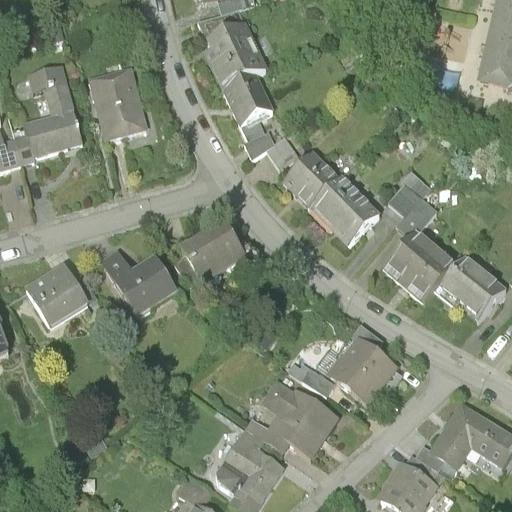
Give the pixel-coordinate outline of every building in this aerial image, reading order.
[(240,4),(239,0),(189,0),(190,8),(240,4)] [(511,0),(496,0),(476,85),(511,93),(511,0)] [(241,12),(203,27),(210,44),(248,29),(241,12)] [(201,54),(222,100),(259,84),(268,80),(246,33),(201,54)] [(52,125),(26,132),(29,144),(35,168),(86,155),(64,74),(29,83),(35,104),(46,101),(52,125)] [(133,75),(91,86),(107,149),(149,138),(133,75)] [(222,100),(240,138),(276,121),(259,84),(222,100)] [(2,138),(0,138),(0,177),(12,174),(5,151),(2,138)] [(35,168),(29,144),(5,151),(12,174),(35,168)] [(274,167),(298,165),(297,145),(272,147),(274,167)] [(280,197),(314,228),(346,195),(311,163),(280,197)] [(380,226),(346,195),(314,228),(348,260),(380,226)] [(209,299),(253,273),(231,236),(187,262),(209,299)] [(459,283),(420,246),(385,282),(424,319),(440,302),(459,283)] [(102,270),(143,334),(183,308),(160,271),(138,286),(120,258),(102,270)] [(475,336),(505,305),(470,271),(459,283),(440,302),(475,336)] [(69,277),(28,301),(55,344),(95,319),(69,277)] [(0,376),(13,371),(0,338),(0,376)] [(360,349),(329,383),(370,420),(401,386),(360,349)] [(315,471),(342,430),(279,389),(262,414),(281,426),(272,440),(254,428),(246,439),(266,452),(289,467),(295,458),(315,471)] [(459,483),(471,464),(502,484),(511,468),(511,446),(460,413),(428,463),(459,483)] [(267,511),(288,480),(242,450),(215,492),(237,506),(233,511),(267,511)] [(429,511),(439,497),(401,473),(375,511),(429,511)]
